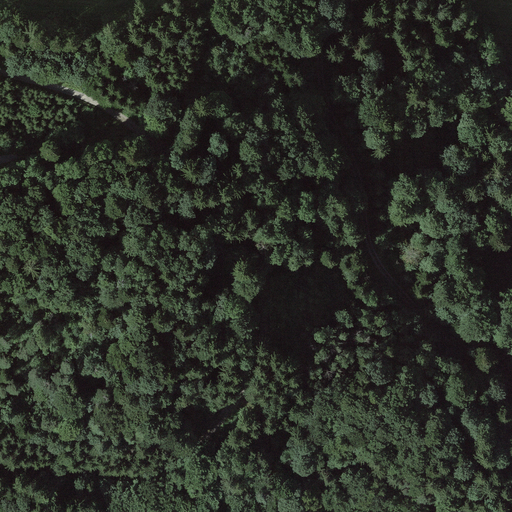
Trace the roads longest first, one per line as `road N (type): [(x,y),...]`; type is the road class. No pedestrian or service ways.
road 1 (track): [(338,0),(322,55),(325,100),(357,172),(368,239),(425,319),(511,371)]
road 2 (track): [(240,391),(225,335),(222,225),(177,163),(127,120),(0,69)]
road 3 (track): [(127,120),(63,151),(0,161)]
